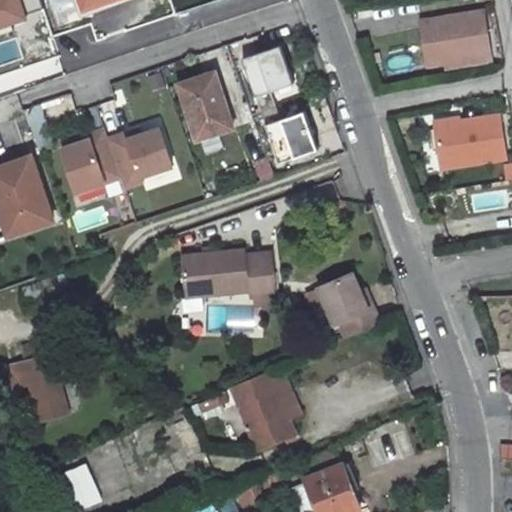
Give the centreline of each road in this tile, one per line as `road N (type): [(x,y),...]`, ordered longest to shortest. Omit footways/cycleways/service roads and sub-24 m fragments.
road 1 (unclassified): [(19,102),(323,0)]
road 2 (unclassified): [(421,278),(323,0)]
road 3 (unclassified): [(477,511),(471,431),(421,278)]
